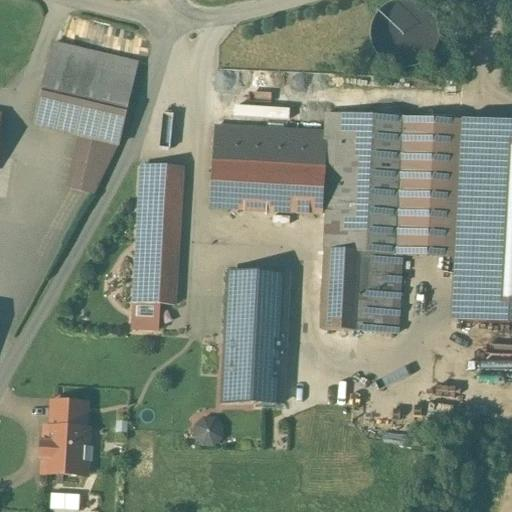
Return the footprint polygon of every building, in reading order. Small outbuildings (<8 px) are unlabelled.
[(33,127),(80,140),(117,148),(136,66),(54,46),(33,127)] [(209,209),(326,216),(345,216),(351,116),(327,115),(325,135),(214,129),(209,209)] [(464,121),(351,116),(345,216),(326,216),(321,331),(397,335),(400,257),(456,260),(458,260),(464,121)] [(511,124),(464,121),(458,260),(456,260),(456,261),(459,261),(457,323),(511,326),(511,124)] [(94,192),(117,148),(80,140),(69,188),(94,192)] [(181,168),(142,166),(132,332),(157,333),(158,304),(173,305),(181,168)] [(287,276),(230,275),(228,403),(285,404),(287,276)] [(84,406),(53,405),(51,430),(83,432),(84,406)] [(229,420),(201,419),(200,445),(228,445),(229,420)] [(51,430),(48,430),(47,444),(41,444),(41,460),(46,460),(45,475),(84,477),(85,463),(91,464),(92,449),(85,448),(86,433),(83,432),(51,430)]
